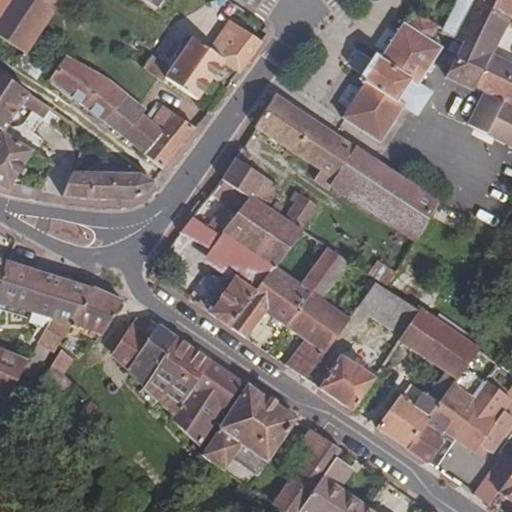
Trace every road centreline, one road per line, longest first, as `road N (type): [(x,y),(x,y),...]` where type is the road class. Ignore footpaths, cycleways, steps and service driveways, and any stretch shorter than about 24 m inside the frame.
road 1 (residential): [(114,241),(136,287),(464,511)]
road 2 (residential): [(305,21),(153,226),(114,241)]
